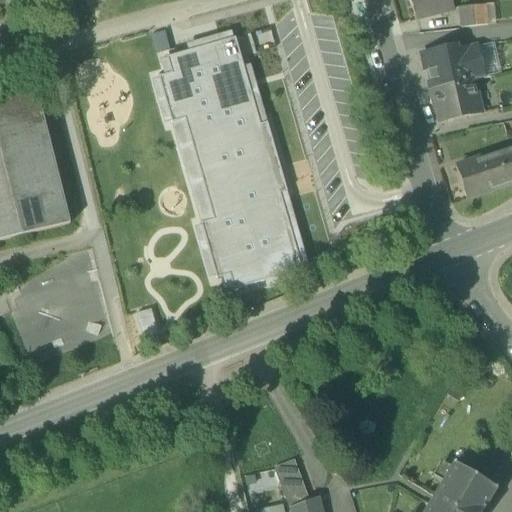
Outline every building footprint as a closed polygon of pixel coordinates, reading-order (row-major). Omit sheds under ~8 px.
[(10,0),(13,10),(40,3),(39,0),(10,0)] [(409,0),(415,20),(453,10),(449,0),(409,0)] [(458,10),(460,29),(487,27),(485,7),(458,10)] [(494,7),(485,7),(487,27),(496,26),(494,7)] [(166,60),(171,58),(164,33),(152,36),(160,62),(166,61),(166,60)] [(185,48),(187,54),(233,40),(231,34),(185,48)] [(164,77),(157,79),(158,81),(170,123),(171,125),(183,121),(213,222),(200,225),(200,228),(215,278),(216,281),(222,279),(228,277),(232,291),(233,292),(263,283),(280,279),(302,273),(300,268),(279,196),(285,194),(286,194),(266,125),(259,127),(243,70),(234,40),(233,40),(187,54),(171,58),(166,60),(166,61),(170,75),(164,77)] [(493,45),(476,49),(483,80),(501,76),(493,45)] [(473,82),(483,80),(476,49),(456,53),(455,49),(421,56),(425,74),(426,74),(430,92),(473,82)] [(160,62),(164,77),(170,75),(166,61),(160,62)] [(249,68),(243,70),(259,127),(266,125),(249,68)] [(151,83),(164,126),(170,123),(158,81),(151,83)] [(434,99),(439,124),(481,115),(473,82),(430,92),(432,100),(434,99)] [(0,246),(69,229),(36,95),(0,104),(0,246)] [(183,121),(171,125),(200,225),(213,222),(183,121)] [(511,150),(455,169),(466,200),(511,184),(511,150)] [(300,268),(306,266),(285,194),(279,196),(300,268)] [(194,230),(209,280),(215,278),(200,228),(194,230)] [(222,279),(226,293),(232,291),(228,277),(222,279)] [(263,283),(265,290),(282,285),(280,279),(263,283)] [(150,311),(136,315),(143,341),(158,337),(150,311)] [(454,383),(445,398),(459,405),(467,390),(454,383)] [(274,470),(289,511),(309,504),(293,462),(274,470)] [(481,511),(494,490),(452,465),(425,511),(481,511)] [(289,511),(321,511),(318,500),(309,504),(289,511)]
